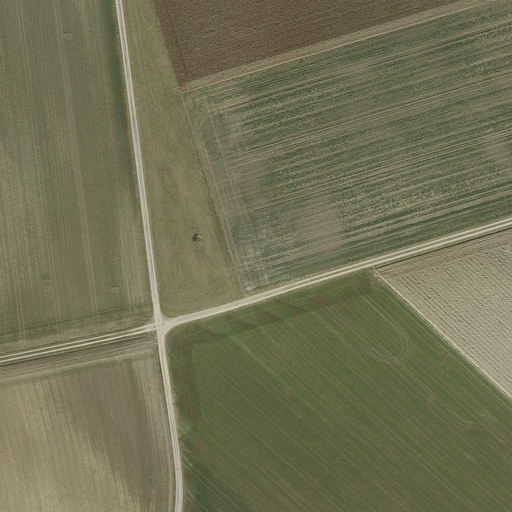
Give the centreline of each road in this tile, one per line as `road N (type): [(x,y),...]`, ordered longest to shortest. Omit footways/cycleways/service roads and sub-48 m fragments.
road 1 (track): [(511,221),(160,329),(0,361)]
road 2 (track): [(119,0),(176,511)]
